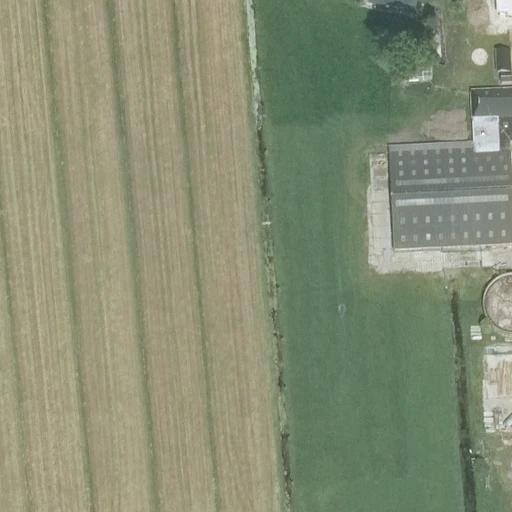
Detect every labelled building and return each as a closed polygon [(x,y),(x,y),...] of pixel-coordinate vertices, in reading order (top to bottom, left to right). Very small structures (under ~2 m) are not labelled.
[(507,57),(506,50),(496,51),(498,71),(509,70),(508,57),(507,57)] [(405,77),(404,65),(388,66),(389,78),(405,77)] [(511,86),(511,78),(501,78),(501,86),(511,86)] [(511,96),(471,99),(473,146),(389,151),(394,251),(511,244),(511,211),(508,145),(511,144),(511,96)] [(511,278),(506,278),(495,284),(487,292),(483,302),(483,314),(487,324),(494,331),(503,336),(511,337),(511,278)]
